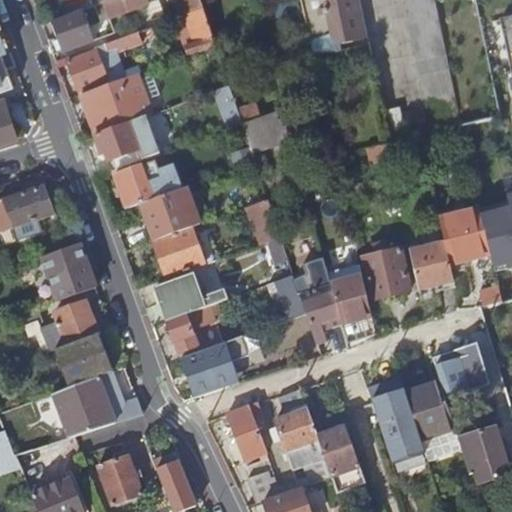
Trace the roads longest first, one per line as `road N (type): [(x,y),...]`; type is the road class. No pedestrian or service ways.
road 1 (residential): [(67,144),(160,403),(195,438),(229,511)]
road 2 (residential): [(12,0),(67,144)]
